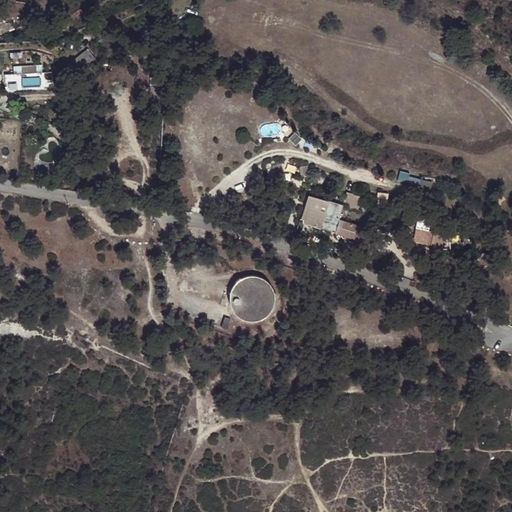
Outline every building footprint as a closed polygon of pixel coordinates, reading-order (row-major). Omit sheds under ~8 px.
[(87,48),(69,63),(78,75),(96,60),(87,48)] [(13,74),(42,72),(41,64),(13,66),(13,74)] [(53,89),(52,72),(42,72),(13,74),(3,74),(4,92),(53,89)] [(308,219),(337,229),(343,217),(342,213),(326,207),(329,198),(310,192),(301,215),(308,219)] [(346,193),(345,205),(358,205),(358,194),(346,193)] [(343,217),(337,229),(361,237),(365,225),(343,217)] [(365,225),(361,237),(368,239),(373,227),(365,225)] [(430,231),(420,227),(417,239),(426,243),(430,231)] [(430,231),(426,243),(435,247),(434,255),(444,255),(444,252),(447,237),(446,236),(430,231)] [(451,253),(455,239),(447,237),(444,252),(451,253)] [(242,275),(237,279),(236,280),(232,285),(230,292),(230,299),(232,305),(235,311),(240,316),(247,318),(253,319),(255,319),(262,317),(268,314),(272,309),(275,303),(276,296),(275,289),(272,283),(268,278),(262,274),(255,273),(249,273),(242,275)]
